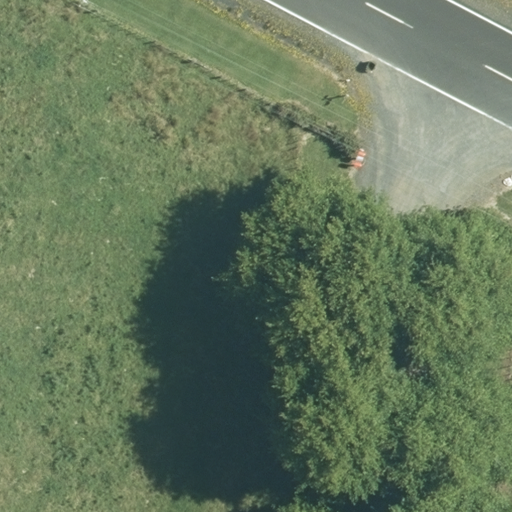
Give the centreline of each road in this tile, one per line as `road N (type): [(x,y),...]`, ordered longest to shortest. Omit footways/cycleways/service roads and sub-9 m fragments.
road 1 (unknown): [(426,34),(400,511)]
road 2 (tertiary): [(359,0),(511,79)]
